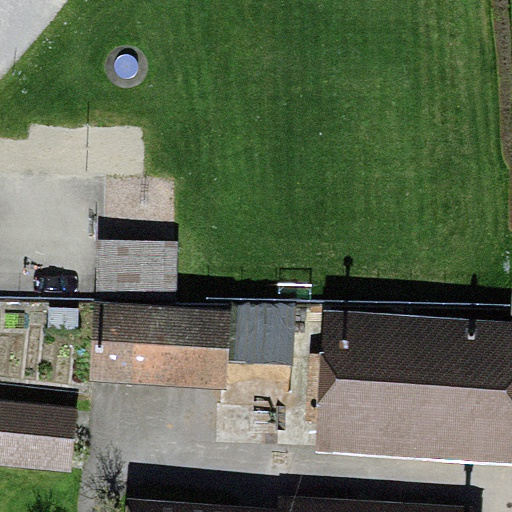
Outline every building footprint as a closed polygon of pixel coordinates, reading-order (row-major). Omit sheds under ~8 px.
[(107,317),(187,321),(190,255),(111,251),(107,317)] [(187,321),(107,317),(103,396),(246,404),(250,324),(187,321)] [(329,426),(511,428),(511,351),(330,349),(329,426)] [(92,421),(2,416),(0,446),(0,480),(88,485),(92,421)] [(298,511),(475,511),(476,511),(300,494),(298,511)]
